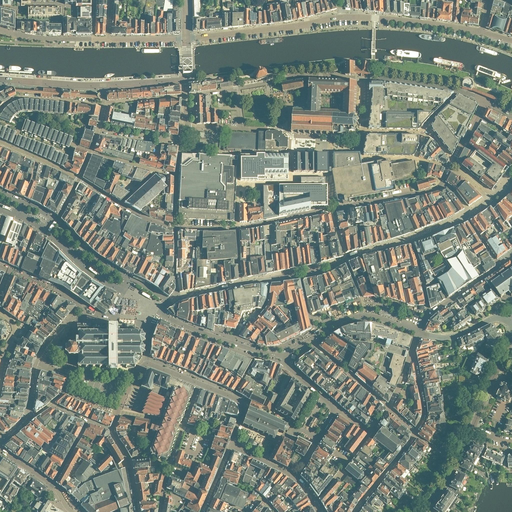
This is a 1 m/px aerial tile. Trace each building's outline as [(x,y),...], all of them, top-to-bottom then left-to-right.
[(106,13),(106,0),(96,0),(96,4),(96,10),(96,18),(101,19),(106,19),(106,17),(106,13)] [(154,24),(156,6),(156,0),(146,0),(145,6),(144,12),(147,13),(148,14),(148,17),(150,17),(150,35),(155,35),(155,24),(154,24)] [(201,19),(200,0),(192,0),(193,19),(201,19)] [(292,21),(290,10),(289,7),(289,4),(287,0),(280,0),(281,2),(281,4),(282,4),(282,5),(285,23),(292,21)] [(297,20),(295,9),(293,0),(287,0),(289,4),(289,7),(290,10),(292,21),(297,20)] [(309,17),(307,6),(307,3),(305,0),(302,0),(303,4),(301,4),(303,19),(308,18),(309,17)] [(319,4),(316,4),(316,3),(319,2),(318,0),(312,0),(312,2),(313,3),(314,3),(314,5),(316,15),(321,14),(319,4)] [(337,9),(333,0),(327,3),(331,11),(337,9)] [(345,8),(351,9),(349,0),(343,0),(343,1),(344,4),(345,8)] [(363,0),(364,6),(365,11),(372,12),(370,0),(363,0)] [(384,14),(383,0),(375,0),(376,1),(377,13),(384,14)] [(383,0),(384,14),(404,16),(403,0),(383,0)] [(454,7),(454,0),(447,0),(447,3),(445,3),(444,22),(445,22),(448,22),(451,22),(453,6),(454,7)] [(459,23),(461,8),(458,8),(459,0),(454,0),(454,7),(452,22),(459,23)] [(172,12),(172,11),(173,1),(169,1),(165,1),(164,7),(163,11),(167,11),(169,12),(172,12)] [(504,10),(505,4),(494,1),(493,6),(500,8),(502,9),(504,10)] [(315,16),(313,3),(312,2),(311,2),(311,5),(307,6),(309,17),(315,16)] [(251,26),(252,9),(251,6),(250,6),(250,3),(247,3),(247,7),(248,7),(248,10),(244,10),(244,12),(244,14),(243,27),(250,26),(251,26)] [(444,22),(445,3),(441,3),(440,11),(438,10),(437,20),(440,21),(442,21),(444,22)] [(285,23),(282,5),(282,4),(281,4),(268,6),(268,13),(273,13),(276,13),(278,23),(284,23),(285,23)] [(303,19),(301,4),(295,5),(298,20),(303,19)] [(501,12),(509,15),(511,8),(511,7),(505,4),(504,10),(502,9),(501,12)] [(243,27),(244,14),(244,12),(242,12),(241,12),(240,11),(239,10),(239,9),(238,9),(236,9),(236,8),(235,7),(234,6),(233,6),(233,8),(233,14),(233,28),(240,27),(243,27)] [(15,30),(15,12),(0,8),(0,26),(13,30),(14,30),(15,30)] [(505,25),(507,21),(507,20),(496,16),(494,23),(492,30),(503,33),(505,25)] [(71,36),(71,35),(71,33),(76,33),(76,20),(71,20),(71,19),(63,19),(63,36),(71,36)] [(508,35),(511,23),(511,20),(508,19),(507,20),(507,21),(505,25),(503,33),(508,35)] [(91,35),(91,21),(76,20),(76,33),(76,35),(76,36),(91,35)] [(222,29),(222,20),(221,20),(201,22),(200,31),(222,29)] [(126,35),(126,24),(118,23),(112,23),(111,34),(122,35),(126,35)] [(449,39),(429,35),(428,40),(448,44),(449,39)] [(475,45),(456,40),(455,45),(474,50),(475,45)] [(503,56),(479,47),(478,52),(501,60),(503,56)] [(417,52),(398,50),(395,50),(393,50),(391,51),(390,53),(391,54),(393,55),(395,56),(398,56),(417,58),(419,58),(420,57),(421,56),(421,54),(420,53),(417,52)] [(462,68),(464,67),(463,65),(461,63),(460,63),(437,58),(435,58),(434,59),(433,60),(433,61),(434,62),(435,63),(459,68),(460,68),(462,68)] [(355,76),(355,73),(355,67),(355,62),(345,62),(345,75),(355,76)] [(368,72),(369,63),(363,62),(362,68),(362,72),(361,74),(361,76),(367,77),(367,76),(371,76),(371,73),(368,72)] [(84,68),(41,65),(41,74),(84,77),(84,68)] [(504,75),(479,66),(478,65),(476,65),(475,66),(474,67),(474,69),(475,70),(476,71),(502,81),(504,81),(506,81),(507,80),(507,78),(506,76),(504,75)] [(267,74),(267,73),(267,72),(266,71),(265,70),(264,69),(263,69),(262,69),(259,70),(258,71),(257,72),(257,73),(257,75),(257,76),(257,78),(257,80),(262,79),(267,77),(268,77),(268,76),(267,75),(267,74)] [(357,81),(309,79),(309,80),(309,92),(308,101),(308,105),(315,105),(315,110),(313,110),(313,114),(355,116),(355,115),(357,81)] [(307,87),(307,85),(304,85),(303,82),(303,80),(282,83),(282,84),(283,92),(284,92),(287,91),(305,88),(304,88),(306,88),(307,87)] [(463,83),(463,84),(462,86),(463,88),(466,89),(470,90),(470,91),(472,91),(472,90),(473,89),(473,86),(473,85),(473,84),(473,83),(472,82),(471,81),(470,81),(470,80),(469,80),(468,80),(467,80),(466,80),(466,81),(465,81),(464,82),(463,83)] [(208,91),(207,86),(210,85),(209,81),(201,82),(198,83),(198,82),(192,83),(189,84),(189,94),(192,93),(198,93),(203,91),(208,91)] [(367,135),(363,155),(369,155),(413,156),(419,146),(419,145),(424,134),(436,134),(452,155),(462,137),(463,138),(467,131),(467,130),(467,131),(465,130),(478,104),(459,95),(459,94),(454,93),(449,92),(388,83),(372,83),(370,83),(370,91),(372,91),(372,94),(368,94),(368,135),(367,135)] [(15,93),(15,92),(14,91),(14,90),(13,89),(12,88),(10,87),(5,89),(4,91),(4,92),(4,93),(5,94),(5,96),(6,96),(7,97),(8,97),(10,98),(15,95),(16,95),(15,94),(15,93)] [(52,98),(52,90),(43,89),(43,90),(34,89),(34,92),(41,93),(41,94),(41,97),(52,98)] [(61,99),(61,98),(61,91),(56,90),(52,90),(52,98),(61,99)] [(150,93),(150,90),(131,91),(132,98),(138,98),(137,94),(143,94),(143,97),(154,97),(154,93),(150,93)] [(8,97),(7,97),(6,96),(5,96),(5,94),(4,93),(4,92),(4,91),(0,93),(0,97),(4,103),(10,99),(10,98),(8,97)] [(128,99),(127,95),(126,95),(126,92),(117,92),(117,96),(116,96),(115,98),(116,100),(118,99),(128,99)] [(211,105),(210,95),(195,97),(196,109),(203,109),(209,109),(209,105),(211,105)] [(180,107),(181,99),(170,100),(170,107),(180,107)] [(24,112),(22,100),(19,101),(16,102),(20,113),(24,112)] [(170,107),(170,100),(159,101),(158,115),(163,116),(163,110),(166,110),(166,107),(169,107),(170,107)] [(20,113),(16,102),(13,103),(11,104),(17,115),(20,113)] [(17,115),(11,104),(9,106),(6,108),(14,117),(17,115)] [(91,106),(84,105),(83,114),(89,115),(90,111),(91,106)] [(357,119),(355,116),(313,114),(313,110),(315,110),(315,105),(308,105),(308,106),(308,108),(308,110),(302,109),(302,108),(301,108),(301,109),(293,109),(293,112),(292,112),(292,113),(293,113),(292,123),(291,123),(291,124),(292,124),(292,126),(292,128),(292,131),(290,132),(291,133),(292,132),(298,132),(298,133),(299,133),(299,132),(303,132),(303,134),(305,134),(305,132),(309,132),(309,134),(310,134),(310,132),(315,133),(315,134),(316,134),(316,133),(321,133),(321,134),(322,134),(322,133),(327,133),(327,135),(328,135),(328,133),(330,133),(332,133),(333,135),(334,134),(333,133),(333,126),(338,127),(338,128),(339,128),(339,127),(343,127),(343,128),(344,128),(344,127),(348,127),(348,129),(349,129),(349,127),(353,127),(354,129),(355,129),(355,128),(355,127),(357,125),(359,125),(359,124),(357,123),(358,120),(359,119),(359,118),(357,119)] [(14,117),(6,108),(3,112),(2,113),(12,120),(14,117)] [(145,108),(144,108),(136,109),(135,115),(135,119),(133,128),(144,130),(145,123),(144,123),(145,108)] [(491,122),(496,113),(487,109),(482,117),(491,122)] [(12,120),(2,113),(1,114),(0,116),(0,119),(10,123),(12,120)] [(499,127),(504,117),(496,113),(491,122),(499,127)] [(111,124),(112,115),(106,114),(104,122),(111,124)] [(133,128),(135,119),(135,115),(131,115),(130,117),(113,114),(112,115),(111,124),(133,128)] [(158,132),(164,133),(167,134),(168,134),(168,129),(170,129),(178,130),(178,129),(178,124),(169,123),(169,121),(169,117),(163,117),(163,116),(158,115),(157,123),(156,131),(156,132),(158,132)] [(505,124),(508,119),(504,117),(499,127),(503,129),(505,124)] [(508,132),(511,124),(511,120),(508,119),(505,124),(503,129),(508,132)] [(26,133),(30,122),(25,120),(25,122),(23,123),(23,124),(24,125),(23,127),(22,131),(26,133)] [(31,134),(35,124),(30,122),(26,133),(31,134)] [(499,144),(503,137),(489,128),(485,126),(480,123),(476,132),(483,137),(481,141),(490,148),(511,164),(511,158),(497,147),(499,144)] [(36,136),(40,126),(35,124),(31,134),(36,136)] [(7,142),(13,128),(9,126),(9,128),(7,127),(3,137),(2,139),(7,142)] [(41,138),(44,127),(40,126),(36,136),(41,138)] [(333,126),(333,133),(338,133),(338,134),(343,135),(344,133),(349,133),(349,131),(354,131),(355,129),(354,129),(353,127),(349,127),(349,129),(348,129),(348,127),(344,127),(344,128),(343,128),(343,127),(339,127),(339,128),(338,128),(338,127),(333,126)] [(45,139),(49,129),(44,127),(41,138),(45,139)] [(12,144),(16,132),(14,132),(16,129),(13,128),(7,142),(12,144)] [(50,141),(54,131),(49,129),(45,139),(50,141)] [(94,133),(90,131),(84,130),(81,140),(91,142),(94,133)] [(55,143),(59,133),(54,131),(50,141),(55,143)] [(242,150),(243,150),(250,151),(250,150),(251,150),(250,150),(254,150),(254,151),(257,151),(259,151),(260,150),(260,133),(257,132),(257,134),(251,133),(250,133),(243,133),(236,133),(235,132),(235,133),(228,133),(228,132),(228,133),(227,133),(227,141),(224,141),(224,151),(232,151),(232,150),(242,150)] [(273,132),(271,132),(268,132),(267,133),(266,133),(266,137),(265,150),(280,151),(286,151),(287,150),(288,148),(288,146),(288,143),(288,141),(289,141),(289,140),(288,140),(288,138),(289,138),(288,138),(287,137),(287,136),(285,134),(284,133),(284,134),(284,133),(283,132),(281,132),(277,132),(273,132)] [(495,158),(481,148),(482,148),(477,144),(478,144),(479,142),(480,143),(481,141),(483,137),(476,132),(469,145),(473,147),(477,150),(479,152),(480,153),(477,158),(481,161),(484,156),(502,170),(501,171),(505,173),(509,168),(507,167),(502,164),(495,158)] [(511,135),(511,136),(507,132),(503,137),(511,143),(511,135)] [(59,145),(63,134),(59,133),(55,143),(59,145)] [(64,146),(68,136),(63,134),(59,145),(64,146)] [(18,147),(22,137),(17,136),(14,143),(15,143),(14,145),(18,147)] [(69,148),(72,141),(73,138),(68,136),(64,146),(69,148)] [(109,146),(111,138),(107,137),(100,136),(98,141),(105,144),(109,146)] [(23,149),(26,139),(22,137),(18,147),(23,149)] [(423,158),(426,153),(434,141),(428,137),(427,137),(423,145),(420,151),(418,157),(423,158)] [(511,143),(503,137),(499,144),(511,152),(511,143)] [(27,151),(31,141),(26,139),(23,149),(27,151)] [(91,142),(81,140),(78,139),(77,141),(80,142),(80,145),(79,145),(89,149),(91,142)] [(118,148),(114,147),(114,148),(112,147),(109,146),(108,148),(110,148),(110,149),(105,148),(104,148),(101,153),(122,159),(127,141),(122,140),(120,147),(121,147),(121,148),(121,151),(119,152),(118,152),(117,150),(118,148)] [(31,153),(35,142),(31,141),(27,151),(31,153)] [(104,148),(105,144),(98,141),(94,150),(95,151),(101,153),(104,148)] [(128,150),(129,149),(132,141),(127,141),(122,159),(126,160),(128,154),(127,154),(127,153),(128,150)] [(132,162),(137,143),(137,142),(132,141),(129,149),(130,149),(131,150),(130,154),(129,155),(128,154),(126,160),(132,162)] [(438,147),(434,141),(426,153),(423,158),(427,160),(432,153),(438,147)] [(511,165),(511,164),(490,148),(481,141),(480,143),(479,142),(478,144),(477,144),(482,148),(481,148),(495,158),(502,164),(507,167),(509,168),(511,165)] [(43,158),(47,146),(43,145),(42,144),(39,143),(35,142),(31,153),(43,158)] [(511,152),(499,144),(497,147),(511,158),(511,152)] [(147,166),(157,169),(165,171),(165,167),(175,169),(176,159),(177,154),(167,152),(168,145),(164,145),(163,153),(162,155),(166,156),(165,159),(163,159),(164,157),(159,157),(159,156),(150,154),(149,154),(148,159),(146,158),(145,160),(140,158),(139,164),(147,166)] [(177,151),(178,148),(178,147),(177,147),(177,146),(175,146),(173,146),(171,146),(171,145),(168,145),(167,152),(177,154),(177,152),(177,151)] [(47,159),(51,148),(47,146),(43,158),(47,159)] [(434,158),(442,151),(439,147),(438,147),(432,153),(427,160),(431,160),(433,161),(434,158)] [(462,166),(466,161),(467,161),(468,159),(469,160),(472,156),(476,152),(477,150),(473,147),(471,149),(470,151),(464,148),(463,148),(464,148),(463,150),(462,150),(463,150),(462,152),(461,153),(460,155),(460,154),(460,155),(459,157),(459,158),(458,159),(457,161),(457,162),(460,164),(462,165),(461,165),(462,165),(462,166)] [(6,165),(11,152),(3,148),(0,154),(0,161),(3,164),(6,165)] [(51,159),(55,149),(51,148),(47,159),(50,161),(51,159)] [(84,159),(87,152),(86,152),(86,153),(75,148),(75,149),(73,148),(72,149),(70,155),(73,156),(74,155),(84,159)] [(54,163),(59,151),(55,149),(51,159),(50,161),(54,163)] [(479,152),(477,150),(476,152),(472,156),(480,162),(477,165),(479,167),(480,169),(474,176),(480,181),(486,174),(497,184),(505,173),(501,171),(502,170),(484,156),(481,161),(477,158),(480,153),(479,152)] [(65,154),(62,153),(59,152),(60,151),(59,151),(54,163),(59,165),(60,165),(64,155),(65,154)] [(439,160),(446,156),(442,151),(434,158),(433,161),(438,162),(439,160)] [(138,158),(138,157),(139,156),(141,157),(142,153),(139,153),(137,152),(136,156),(135,156),(134,161),(135,161),(134,162),(137,163),(139,158),(138,158)] [(31,161),(12,153),(9,162),(16,165),(17,164),(25,166),(24,167),(29,169),(31,161)] [(64,168),(67,160),(69,156),(68,155),(65,154),(64,155),(60,165),(59,165),(64,168)] [(324,154),(317,154),(300,154),(299,154),(298,154),(298,155),(296,155),(295,155),(293,155),(293,156),(293,167),(292,167),(292,169),(301,169),(317,169),(324,169),(326,169),(326,166),(325,166),(325,164),(325,161),(324,161),(324,154)] [(345,167),(342,154),(335,154),(337,165),(338,165),(339,168),(345,167)] [(359,155),(358,154),(342,154),(345,167),(360,165),(359,155)] [(82,165),(84,159),(74,155),(73,156),(70,155),(69,156),(67,160),(70,161),(72,162),(82,165)] [(101,163),(103,158),(94,155),(93,155),(92,155),(91,158),(92,159),(101,163)] [(178,215),(179,215),(179,218),(180,218),(179,223),(179,224),(188,225),(188,224),(188,219),(224,221),(224,220),(227,220),(227,224),(234,224),(235,217),(234,217),(234,203),(235,185),(234,185),(235,176),(237,176),(237,161),(236,161),(236,158),(237,158),(238,157),(227,156),(227,157),(200,156),(200,157),(192,156),(192,155),(183,155),(183,160),(181,160),(181,165),(180,165),(180,173),(181,173),(180,183),(179,183),(179,191),(180,191),(179,200),(178,215)] [(279,181),(279,180),(288,180),(288,175),(288,172),(288,170),(288,169),(287,169),(287,162),(288,162),(288,160),(287,160),(287,159),(288,159),(288,157),(287,157),(287,156),(287,155),(279,155),(277,155),(277,156),(275,156),(273,156),(272,156),(271,156),(270,156),(268,156),(266,156),(266,155),(256,155),(256,156),(253,156),(251,156),(249,156),(249,155),(247,155),(247,156),(246,156),(246,157),(245,157),(244,157),(243,157),(243,159),(242,159),(242,160),(242,163),(242,164),(241,164),(241,165),(241,172),(241,179),(241,181),(263,180),(266,180),(270,180),(270,181),(271,181),(271,180),(272,180),(272,181),(279,181)] [(446,165),(449,159),(446,156),(439,160),(443,162),(442,163),(446,165)] [(480,162),(472,156),(469,160),(468,159),(467,161),(466,161),(462,166),(474,176),(480,169),(479,167),(477,165),(480,162)] [(112,168),(115,162),(104,158),(102,163),(101,163),(92,159),(91,158),(89,162),(91,163),(101,167),(102,164),(112,168)] [(78,174),(82,165),(72,162),(70,161),(67,160),(64,168),(77,175),(78,174)] [(394,182),(391,166),(390,166),(390,162),(389,160),(377,162),(378,162),(370,163),(369,163),(365,164),(364,164),(363,164),(361,165),(360,165),(345,167),(339,168),(338,168),(337,169),(334,169),(332,170),(331,170),(332,170),(331,170),(334,184),(335,203),(336,203),(342,202),(342,203),(342,204),(343,204),(348,203),(349,203),(349,202),(348,199),(353,198),(357,198),(357,197),(361,197),(362,197),(366,196),(370,195),(386,193),(386,190),(391,189),(390,183),(394,182)] [(31,175),(32,173),(35,163),(31,161),(29,169),(27,173),(31,175)] [(43,178),(43,176),(39,175),(41,165),(38,176),(37,175),(36,174),(32,173),(31,175),(27,173),(29,169),(24,167),(25,166),(17,164),(16,165),(9,162),(6,168),(10,169),(9,172),(14,174),(14,172),(17,174),(23,175),(20,181),(29,184),(31,181),(38,183),(36,187),(45,190),(46,188),(54,192),(55,190),(59,182),(59,181),(58,181),(59,181),(58,181),(59,179),(60,177),(56,176),(56,178),(50,175),(48,180),(43,178)] [(101,167),(91,163),(89,162),(87,166),(89,167),(99,171),(101,167)] [(122,173),(125,165),(124,165),(115,162),(112,169),(114,169),(121,172),(122,173)] [(415,174),(415,171),(414,162),(409,163),(409,162),(396,163),(395,162),(390,162),(390,166),(391,166),(394,182),(395,182),(401,181),(407,180),(407,181),(410,180),(416,179),(417,179),(416,177),(417,177),(416,174),(415,174)] [(38,176),(41,165),(35,163),(32,173),(36,174),(37,175),(38,176)] [(431,176),(432,175),(434,170),(436,165),(435,165),(431,164),(430,164),(429,164),(427,164),(426,169),(426,170),(426,171),(426,170),(426,171),(426,172),(426,174),(427,177),(431,176)] [(129,174),(132,167),(130,167),(126,166),(125,165),(122,173),(121,176),(127,178),(128,174),(129,174)] [(99,171),(89,167),(87,166),(85,171),(86,171),(88,171),(98,175),(99,171)] [(50,175),(52,169),(46,167),(43,176),(43,178),(48,180),(50,175)] [(132,180),(137,169),(132,167),(129,174),(128,174),(127,178),(132,180)] [(444,170),(445,169),(440,167),(438,172),(434,170),(432,175),(438,178),(441,179),(444,170)] [(0,187),(2,188),(9,172),(10,169),(6,168),(3,174),(0,179),(0,187)] [(74,181),(61,173),(56,171),(52,169),(50,175),(56,178),(56,176),(60,177),(59,179),(58,181),(59,181),(58,181),(59,181),(59,182),(65,184),(65,183),(66,184),(72,187),(74,182),(75,182),(74,182),(74,181)] [(116,186),(118,181),(119,178),(120,175),(121,172),(114,169),(109,182),(107,181),(106,183),(106,184),(103,191),(111,196),(114,189),(116,186)] [(140,183),(150,174),(149,172),(137,169),(132,180),(140,183)] [(98,175),(88,171),(86,171),(85,171),(84,174),(84,175),(85,175),(95,179),(96,179),(98,175)] [(8,191),(14,174),(9,172),(2,188),(8,191)] [(15,194),(20,181),(23,175),(17,174),(14,172),(14,174),(8,191),(15,194)] [(454,187),(460,177),(451,172),(450,173),(446,182),(449,184),(454,187)] [(140,212),(161,192),(166,188),(166,187),(166,176),(158,174),(156,176),(155,175),(130,199),(132,202),(129,205),(128,206),(128,207),(130,208),(131,207),(134,209),(133,209),(135,210),(136,210),(140,212)] [(497,184),(486,174),(480,181),(483,183),(482,184),(488,189),(489,188),(492,190),(497,184)] [(95,179),(85,175),(84,175),(82,178),(84,179),(92,185),(95,179)] [(173,195),(173,187),(173,177),(166,176),(166,187),(166,188),(166,190),(166,191),(161,192),(162,196),(165,196),(165,195),(173,195)] [(457,191),(467,182),(460,176),(460,177),(454,187),(457,191)] [(288,210),(293,209),(293,210),(294,209),(300,208),(301,208),(303,208),(303,207),(307,207),(309,206),(309,207),(309,206),(315,206),(315,207),(317,207),(318,207),(318,206),(324,206),(324,207),(327,207),(328,206),(328,201),(327,200),(327,195),(328,194),(328,190),(327,189),(327,185),(325,185),(325,177),(320,178),(308,178),(300,178),(300,183),(301,183),(301,186),(300,185),(293,185),(285,185),(278,185),(270,185),(262,185),(262,189),(262,190),(263,190),(263,191),(263,192),(263,193),(263,201),(263,204),(263,207),(263,216),(264,216),(268,215),(268,214),(270,214),(273,214),(273,213),(278,212),(279,212),(279,213),(279,212),(285,211),(287,211),(288,211),(288,210)] [(103,191),(106,184),(106,183),(96,179),(94,185),(103,191)] [(430,185),(428,180),(422,181),(422,182),(421,182),(424,190),(426,189),(430,187),(430,185)] [(24,198),(29,184),(20,181),(15,194),(24,198)] [(31,201),(36,187),(38,183),(31,181),(29,184),(24,198),(31,201)] [(61,193),(66,184),(65,183),(65,184),(59,182),(55,190),(61,193)] [(395,191),(395,189),(394,185),(394,182),(390,183),(391,189),(386,190),(386,193),(395,191)] [(482,198),(473,188),(467,183),(467,182),(457,191),(466,203),(469,206),(482,198)] [(68,196),(72,187),(66,184),(61,193),(68,196)] [(83,194),(86,188),(80,185),(79,185),(77,189),(78,189),(77,191),(83,194)] [(120,201),(129,193),(116,186),(114,189),(111,196),(120,201)] [(39,205),(45,190),(36,187),(31,201),(39,205)] [(49,202),(54,192),(46,188),(45,190),(39,205),(45,209),(49,202)] [(453,203),(448,195),(451,192),(447,188),(440,191),(446,201),(447,201),(455,215),(460,212),(453,203)] [(55,205),(56,203),(61,193),(55,190),(54,192),(49,202),(55,205)] [(84,207),(87,202),(91,197),(93,193),(89,190),(87,194),(85,196),(84,198),(82,197),(78,203),(75,209),(72,213),(66,223),(70,228),(84,207)] [(446,201),(440,191),(432,193),(436,202),(437,202),(438,204),(438,205),(446,201)] [(458,200),(454,195),(451,192),(448,195),(453,203),(458,200)] [(68,196),(61,193),(56,203),(62,206),(68,196)] [(86,217),(91,207),(88,205),(89,203),(88,203),(94,193),(93,193),(91,197),(87,202),(84,207),(70,228),(70,229),(75,234),(81,225),(85,219),(86,217)] [(78,203),(82,197),(75,193),(72,199),(78,203)] [(91,207),(98,196),(94,193),(88,203),(89,203),(88,205),(91,207)] [(436,202),(432,193),(428,195),(434,206),(435,205),(435,206),(438,204),(437,202),(436,202)] [(434,206),(428,195),(424,196),(423,196),(426,202),(428,206),(429,208),(429,209),(434,207),(434,206)] [(94,217),(104,200),(98,196),(91,207),(86,217),(92,220),(94,217)] [(422,212),(420,206),(416,198),(409,200),(415,215),(422,212)] [(511,203),(506,198),(506,199),(501,203),(511,213),(511,203)] [(75,209),(78,203),(72,199),(68,205),(69,205),(69,206),(75,209)] [(98,219),(99,220),(101,217),(102,216),(108,203),(104,200),(94,217),(98,219)] [(415,215),(409,200),(403,201),(406,212),(408,215),(409,218),(415,215)] [(465,209),(460,202),(458,200),(453,203),(460,212),(465,209)] [(415,232),(409,218),(408,215),(406,212),(403,201),(398,202),(409,234),(412,233),(415,232)] [(447,201),(446,201),(438,205),(438,206),(446,219),(449,218),(453,216),(455,215),(447,201)] [(51,212),(55,205),(49,202),(45,209),(51,212)] [(409,234),(398,202),(395,202),(385,204),(383,204),(387,222),(388,226),(392,239),(404,236),(409,234)] [(436,223),(429,209),(429,208),(427,209),(426,207),(428,206),(426,202),(422,204),(423,205),(433,225),(436,223)] [(57,215),(62,206),(56,203),(55,205),(51,212),(57,215)] [(121,210),(114,206),(108,203),(102,216),(108,219),(111,214),(113,215),(112,217),(120,220),(122,211),(121,210)] [(511,213),(501,203),(500,203),(501,204),(500,204),(499,204),(499,205),(498,206),(497,206),(496,207),(502,217),(505,222),(506,221),(508,224),(510,223),(511,221),(511,213)] [(392,239),(388,226),(385,227),(384,223),(387,222),(383,204),(377,206),(381,223),(382,225),(384,233),(386,241),(392,239)] [(248,214),(247,207),(247,205),(239,205),(239,207),(239,212),(239,215),(240,215),(248,214)] [(263,214),(263,207),(260,208),(260,205),(248,207),(247,207),(248,214),(248,222),(252,222),(262,220),(262,215),(263,214)] [(433,225),(423,205),(420,206),(422,212),(429,226),(433,225)] [(446,219),(438,206),(435,207),(435,206),(435,205),(434,206),(434,207),(437,213),(441,221),(446,219)] [(381,223),(377,206),(373,206),(374,212),(375,221),(375,224),(379,223),(381,223)] [(149,217),(149,210),(148,209),(146,207),(140,213),(149,217)] [(371,224),(368,207),(362,208),(364,223),(363,223),(364,225),(371,224)] [(437,213),(434,207),(429,209),(436,223),(437,223),(438,222),(441,221),(441,222),(441,221),(437,213)] [(491,207),(487,210),(496,223),(501,231),(503,233),(504,232),(507,230),(507,229),(505,226),(504,226),(503,224),(501,222),(493,210),(493,209),(491,207)] [(493,210),(501,222),(503,224),(504,226),(505,226),(508,224),(506,221),(505,222),(502,217),(496,207),(494,209),(493,210)] [(364,223),(362,208),(354,210),(356,224),(363,223),(364,223)] [(157,219),(157,209),(149,210),(149,217),(150,217),(155,219),(157,219)] [(66,223),(72,213),(66,210),(65,212),(65,213),(63,216),(62,217),(61,219),(61,220),(62,219),(65,223),(66,224),(66,223)] [(353,226),(356,224),(354,210),(347,211),(348,219),(348,221),(352,220),(353,226)] [(496,223),(487,210),(486,211),(482,214),(491,228),(492,227),(492,226),(496,223)] [(165,236),(164,228),(157,226),(150,224),(142,221),(123,211),(121,222),(121,231),(122,232),(106,261),(113,264),(120,251),(124,253),(125,251),(125,252),(126,250),(128,246),(132,248),(134,248),(133,250),(135,251),(136,248),(140,250),(140,249),(145,252),(146,251),(151,252),(155,253),(157,253),(157,248),(165,248),(165,246),(164,242),(162,242),(161,242),(161,236),(162,236),(165,236)] [(338,221),(348,219),(347,211),(339,212),(336,213),(338,220),(338,221)] [(429,226),(422,212),(415,215),(422,229),(429,226)] [(240,222),(245,222),(248,222),(248,214),(240,215),(240,219),(239,219),(239,222),(240,222)] [(491,228),(482,214),(481,214),(476,218),(485,232),(487,231),(491,228)] [(422,229),(415,215),(409,218),(415,232),(422,229)] [(106,222),(107,221),(108,219),(102,216),(101,217),(99,220),(97,225),(101,227),(100,227),(102,228),(106,222)] [(80,239),(92,220),(86,217),(85,219),(81,225),(75,234),(80,239)] [(85,243),(94,229),(95,227),(96,225),(95,225),(97,223),(96,222),(98,219),(94,217),(92,220),(80,239),(84,242),(84,243),(84,242),(85,243)] [(12,221),(12,220),(6,218),(5,223),(5,222),(3,227),(0,235),(4,237),(0,242),(0,254),(3,245),(11,248),(12,244),(15,245),(17,240),(16,240),(22,224),(14,221),(13,223),(12,222),(12,221)] [(485,232),(476,218),(471,221),(480,235),(485,232)] [(300,257),(298,248),(298,235),(303,235),(303,233),(302,219),(297,220),(298,235),(297,235),(297,232),(296,232),(291,233),(292,243),(292,244),(294,268),(300,267),(301,267),(301,264),(300,257)] [(120,235),(120,222),(113,220),(112,223),(102,238),(109,242),(113,245),(120,235)] [(348,221),(349,223),(339,225),(340,229),(353,227),(353,226),(352,220),(348,221)] [(102,238),(112,223),(107,221),(106,222),(102,228),(89,247),(93,251),(102,238)] [(292,243),(291,233),(291,230),(290,222),(280,223),(279,224),(280,245),(282,245),(287,244),(292,244),(292,243)] [(476,234),(469,223),(468,222),(467,222),(464,224),(470,235),(472,237),(476,234)] [(386,241),(384,233),(382,225),(379,225),(379,223),(375,224),(380,243),(386,241)] [(497,234),(501,231),(496,223),(492,226),(492,227),(493,227),(497,234)] [(21,242),(27,227),(23,224),(17,240),(21,242)] [(280,245),(279,224),(270,226),(270,236),(270,238),(271,244),(271,246),(277,245),(280,245)] [(380,243),(375,224),(371,224),(364,225),(363,225),(365,233),(367,247),(380,243)] [(470,235),(464,224),(460,226),(467,238),(470,235)] [(459,226),(453,229),(454,229),(456,235),(460,246),(463,251),(464,254),(474,269),(481,264),(480,263),(480,262),(479,261),(478,259),(476,255),(473,250),(471,248),(470,245),(469,244),(469,242),(468,240),(467,238),(460,226),(459,226)] [(30,238),(31,232),(32,232),(32,230),(33,230),(32,230),(29,228),(27,227),(22,244),(27,246),(30,238)] [(89,247),(102,228),(100,227),(100,229),(98,228),(98,229),(95,227),(94,229),(85,243),(88,247),(89,247)] [(498,236),(497,234),(493,227),(492,227),(491,228),(487,231),(485,232),(480,235),(486,242),(489,240),(490,241),(491,240),(492,241),(493,241),(497,237),(498,236)] [(173,237),(172,230),(170,229),(164,228),(165,236),(165,237),(173,237)] [(359,250),(358,240),(357,228),(350,229),(350,233),(351,237),(353,252),(355,251),(359,250)] [(265,264),(264,257),(264,246),(256,247),(256,242),(254,242),(253,229),(249,230),(250,245),(250,248),(255,248),(255,258),(256,264),(258,276),(266,274),(265,264)] [(351,237),(350,233),(350,229),(349,229),(349,230),(340,231),(341,235),(342,239),(351,237)] [(438,236),(433,238),(436,244),(439,251),(441,254),(452,248),(449,242),(450,242),(453,240),(452,237),(455,236),(456,235),(454,229),(449,231),(438,236)] [(503,233),(501,231),(497,234),(498,236),(503,242),(507,239),(503,233)] [(33,252),(38,254),(39,251),(45,239),(36,232),(30,245),(35,248),(33,252)] [(195,241),(195,232),(185,232),(185,241),(185,242),(194,242),(195,241)] [(235,232),(231,232),(229,232),(211,234),(208,234),(206,249),(207,259),(207,261),(210,261),(210,264),(210,287),(218,285),(217,264),(217,263),(223,263),(229,263),(229,264),(231,282),(238,280),(237,265),(236,265),(236,266),(234,266),(234,264),(233,259),(237,259),(235,232)] [(338,241),(335,233),(327,236),(328,243),(334,242),(338,241)] [(482,244),(476,234),(472,237),(468,240),(469,242),(473,240),(475,242),(473,243),(470,245),(471,248),(473,250),(482,244)] [(306,264),(303,243),(303,235),(298,235),(298,248),(300,257),(301,264),(301,267),(306,266),(306,264)] [(479,277),(474,269),(464,254),(463,251),(460,246),(456,235),(455,236),(456,239),(453,240),(450,242),(453,248),(452,248),(441,254),(446,262),(445,262),(451,270),(437,279),(449,297),(479,277)] [(330,260),(328,243),(327,236),(323,237),(322,237),(323,247),(325,262),(330,260)] [(353,252),(351,237),(342,239),(346,254),(346,253),(352,252),(353,252)] [(502,245),(501,244),(502,243),(497,237),(493,241),(492,241),(491,240),(490,241),(489,240),(486,242),(490,249),(496,259),(497,259),(502,255),(503,255),(508,251),(504,244),(502,245)] [(99,256),(109,242),(102,238),(93,251),(99,256)] [(271,255),(271,246),(271,244),(270,238),(264,238),(264,240),(264,244),(264,246),(264,257),(265,264),(266,274),(273,273),(272,264),(271,255)] [(426,285),(426,286),(431,284),(430,282),(435,280),(436,279),(435,277),(449,270),(448,269),(443,261),(440,262),(441,264),(431,269),(429,264),(427,261),(426,262),(424,257),(439,251),(436,244),(433,238),(414,245),(422,263),(421,264),(420,264),(424,274),(425,280),(426,284),(426,285)] [(39,251),(43,254),(49,242),(45,239),(39,251)] [(511,247),(511,245),(508,240),(507,239),(503,242),(509,250),(511,247)] [(89,306),(90,306),(91,305),(96,297),(97,296),(104,287),(90,280),(83,274),(82,273),(79,270),(78,269),(68,260),(59,251),(51,244),(49,242),(43,254),(41,259),(41,260),(52,264),(54,265),(53,269),(48,281),(48,282),(49,282),(53,283),(53,284),(57,285),(58,285),(62,287),(63,287),(66,290),(67,290),(70,292),(78,298),(81,300),(85,303),(86,303),(89,306)] [(105,259),(113,245),(109,242),(99,256),(105,259)] [(186,248),(185,242),(177,242),(177,243),(178,250),(178,251),(185,250),(187,250),(186,248)] [(337,259),(334,243),(334,242),(328,243),(330,260),(331,260),(336,258),(336,259),(337,259)] [(343,257),(339,242),(334,243),(337,259),(343,257)] [(476,255),(485,249),(482,244),(473,250),(476,255)] [(14,249),(11,248),(3,245),(0,254),(0,260),(9,264),(14,267),(14,264),(19,252),(14,250),(14,249)] [(279,264),(277,245),(271,246),(271,255),(272,264),(273,273),(274,272),(279,271),(279,272),(280,272),(279,264)] [(411,245),(406,246),(409,259),(410,261),(416,260),(411,246),(411,245)] [(406,246),(401,247),(403,261),(409,259),(406,246)] [(190,274),(192,249),(190,249),(190,247),(186,248),(187,250),(185,250),(186,260),(183,260),(183,264),(183,269),(181,269),(182,274),(183,274),(183,275),(190,274)] [(400,265),(404,264),(403,261),(401,247),(400,247),(400,248),(394,249),(393,249),(393,250),(397,264),(397,266),(400,265)] [(126,264),(133,250),(134,248),(132,248),(130,251),(126,250),(125,252),(125,251),(124,253),(120,251),(113,264),(123,270),(126,264)] [(133,275),(144,254),(145,252),(140,249),(140,250),(136,248),(135,251),(133,250),(126,264),(123,270),(129,273),(133,275)] [(165,257),(165,251),(165,248),(157,248),(157,253),(155,253),(154,256),(157,257),(157,261),(157,263),(160,264),(162,265),(161,267),(166,270),(166,267),(165,267),(165,265),(161,265),(161,264),(165,257)] [(256,264),(255,258),(255,248),(250,248),(250,256),(250,258),(251,264),(252,277),(258,276),(256,264)] [(481,258),(488,253),(485,249),(476,255),(478,259),(481,258)] [(186,260),(185,250),(178,251),(177,260),(183,260),(186,260)] [(397,264),(393,250),(386,252),(388,258),(389,264),(390,264),(391,269),(394,285),(401,283),(400,277),(398,269),(397,267),(397,266),(397,264)] [(210,287),(210,264),(210,261),(207,261),(207,259),(205,259),(206,252),(200,251),(196,251),(196,264),(195,273),(194,290),(210,287)] [(389,264),(388,258),(386,252),(386,251),(376,254),(379,270),(384,290),(389,289),(388,286),(389,286),(394,285),(391,269),(390,264),(389,264)] [(146,281),(155,264),(156,262),(157,263),(157,261),(157,257),(154,256),(155,253),(151,252),(150,257),(144,254),(133,275),(133,277),(145,283),(146,281)] [(480,263),(490,256),(488,253),(481,258),(482,259),(479,261),(480,262),(480,263)] [(42,279),(48,281),(53,269),(54,265),(52,264),(41,260),(27,254),(23,264),(21,270),(42,279)] [(384,290),(379,270),(376,254),(363,257),(365,264),(368,272),(369,278),(371,282),(371,284),(375,296),(380,297),(381,298),(381,297),(383,297),(386,298),(384,290)] [(20,263),(22,259),(23,258),(18,256),(14,267),(16,268),(17,262),(20,263)] [(493,261),(490,256),(480,263),(481,264),(481,265),(484,263),(486,266),(493,261)] [(365,264),(363,257),(358,259),(361,269),(362,269),(364,274),(368,272),(365,264)] [(350,264),(353,272),(361,269),(358,259),(349,262),(350,264)] [(491,269),(495,267),(495,265),(495,264),(494,262),(493,261),(486,266),(484,263),(481,265),(483,268),(486,272),(486,273),(491,269)] [(504,270),(511,265),(511,264),(510,261),(502,267),(504,270)] [(151,284),(161,267),(162,265),(160,264),(157,263),(156,262),(155,264),(146,281),(147,282),(151,284)] [(225,283),(223,264),(223,263),(217,263),(217,264),(218,285),(225,283)] [(347,267),(346,264),(345,265),(345,264),(345,265),(342,267),(342,266),(339,268),(336,270),(342,278),(344,281),(351,277),(347,267)] [(158,289),(167,275),(168,276),(170,273),(166,270),(161,267),(151,284),(152,285),(158,289)] [(414,279),(413,272),(406,274),(405,268),(401,269),(398,269),(400,277),(401,277),(404,289),(410,288),(410,286),(408,279),(412,279),(412,280),(414,279)] [(511,268),(506,273),(505,272),(505,273),(492,283),(491,282),(496,278),(493,274),(487,278),(490,283),(491,284),(497,291),(501,297),(500,297),(501,298),(502,297),(504,295),(505,295),(506,295),(505,294),(508,292),(509,292),(511,295),(511,297),(511,296),(511,268)] [(356,280),(357,282),(359,286),(359,287),(367,283),(371,282),(369,278),(365,279),(364,279),(363,277),(364,276),(364,274),(362,269),(361,269),(353,272),(356,280)] [(342,278),(336,270),(335,270),(331,273),(331,272),(331,273),(336,282),(338,285),(339,286),(341,285),(339,280),(342,278)] [(167,288),(172,281),(174,281),(173,275),(173,274),(170,272),(170,273),(168,276),(167,275),(158,289),(159,289),(163,293),(163,294),(167,288)] [(336,282),(331,273),(327,274),(330,284),(332,284),(336,282)] [(124,282),(125,283),(127,279),(118,274),(116,277),(122,280),(121,283),(123,284),(124,282)] [(338,304),(331,288),(330,284),(327,274),(317,277),(319,284),(320,286),(322,294),(322,295),(322,294),(325,293),(325,294),(326,293),(326,296),(328,296),(328,297),(329,297),(330,303),(330,306),(331,305),(331,306),(338,304)] [(14,285),(17,279),(11,276),(7,286),(13,289),(14,285)] [(322,294),(320,286),(317,286),(317,284),(319,284),(317,277),(313,278),(316,291),(318,290),(319,294),(322,294)] [(316,291),(313,278),(303,280),(304,281),(305,287),(307,298),(308,299),(312,298),(313,298),(312,294),(316,293),(316,291)] [(497,291),(491,284),(490,283),(487,278),(484,280),(487,285),(488,284),(492,289),(495,293),(497,291)] [(21,296),(27,283),(17,279),(14,285),(13,289),(12,291),(19,295),(21,296)] [(426,288),(429,301),(436,299),(434,294),(437,292),(438,292),(438,291),(438,290),(441,289),(439,284),(436,280),(436,279),(435,280),(437,285),(426,288)] [(294,304),(291,291),(300,290),(300,291),(302,291),(300,280),(284,282),(285,297),(286,302),(285,302),(285,304),(287,304),(287,305),(294,304)] [(24,301),(32,285),(27,283),(21,296),(20,298),(24,301)] [(279,306),(278,283),(272,284),(272,285),(269,297),(268,306),(274,311),(275,307),(279,306)] [(375,296),(371,284),(368,285),(367,283),(359,287),(363,297),(365,297),(374,296),(375,296)] [(401,283),(394,285),(398,301),(405,303),(404,298),(402,288),(401,283)] [(485,291),(482,288),(479,283),(474,287),(477,291),(476,292),(478,294),(479,296),(483,293),(485,291)] [(266,298),(269,284),(261,285),(261,289),(261,297),(257,298),(255,308),(261,309),(266,298)] [(28,303),(37,287),(32,285),(24,301),(20,298),(18,301),(22,304),(19,310),(23,312),(24,313),(29,304),(28,303)] [(244,287),(244,288),(244,299),(252,298),(253,298),(253,290),(253,285),(244,287)] [(345,302),(342,293),(340,287),(339,286),(338,285),(331,288),(338,304),(345,302)] [(398,301),(394,285),(389,286),(388,286),(389,289),(391,299),(392,299),(398,301)] [(499,299),(494,293),(495,293),(492,289),(489,291),(485,286),(482,288),(485,291),(494,303),(499,299)] [(34,306),(38,300),(43,290),(41,289),(39,288),(37,288),(37,287),(28,303),(29,304),(34,306)] [(111,307),(118,294),(108,290),(104,287),(97,296),(96,297),(91,305),(90,306),(93,308),(94,308),(95,308),(96,308),(101,300),(104,302),(111,307)] [(168,297),(172,293),(167,288),(163,294),(168,297)] [(252,309),(252,298),(244,299),(244,288),(238,289),(233,290),(235,303),(236,307),(235,307),(234,310),(236,310),(234,317),(241,318),(241,317),(242,316),(243,312),(248,312),(250,311),(251,311),(252,310),(252,309)] [(411,291),(410,288),(404,289),(404,291),(407,305),(415,306),(413,296),(411,291)] [(359,295),(358,292),(357,291),(356,289),(350,291),(353,299),(358,297),(357,297),(359,297),(360,297),(359,296),(358,295),(359,295)] [(39,305),(47,292),(43,290),(38,300),(39,300),(37,304),(39,305)] [(304,298),(304,296),(302,291),(300,291),(300,290),(291,291),(294,304),(305,302),(304,299),(304,298)] [(329,307),(327,299),(322,300),(322,299),(323,299),(322,295),(322,294),(319,294),(318,290),(316,291),(316,293),(317,297),(319,301),(322,310),(322,311),(324,310),(329,308),(330,308),(329,308),(329,307)] [(353,299),(350,291),(350,290),(342,293),(345,302),(348,301),(350,300),(351,300),(353,299)] [(19,310),(22,304),(18,301),(20,298),(21,296),(19,295),(12,291),(11,292),(9,296),(8,300),(6,304),(3,310),(15,318),(19,310)] [(474,298),(472,295),(469,291),(465,293),(462,296),(466,303),(473,298),(474,298)] [(485,291),(483,293),(484,295),(480,298),(481,299),(488,308),(494,303),(485,291)] [(42,307),(43,306),(51,294),(47,292),(39,305),(39,306),(42,307)] [(445,299),(442,292),(440,292),(438,294),(437,292),(434,294),(436,299),(438,304),(445,299)] [(322,310),(319,301),(317,297),(316,293),(312,294),(313,298),(312,298),(317,312),(322,310)] [(48,307),(55,296),(51,294),(43,306),(42,308),(41,309),(45,311),(48,307)] [(215,310),(213,295),(212,295),(206,296),(207,311),(215,310)] [(425,305),(424,300),(418,300),(416,295),(413,296),(415,306),(425,305)] [(52,309),(60,298),(56,296),(55,296),(48,307),(52,309)] [(468,305),(466,303),(462,296),(457,299),(458,301),(464,310),(466,309),(465,307),(467,306),(468,307),(469,307),(468,305)] [(61,307),(66,302),(62,300),(60,298),(52,309),(57,313),(60,308),(61,307)] [(317,312),(312,298),(308,299),(308,301),(311,312),(311,313),(312,313),(313,313),(313,314),(313,313),(316,312),(316,313),(317,312)] [(438,304),(436,299),(429,301),(429,303),(429,304),(430,304),(430,305),(431,308),(430,308),(431,308),(431,309),(431,308),(438,304)] [(488,308),(481,299),(476,303),(482,311),(488,308)] [(108,310),(102,306),(104,302),(101,300),(96,308),(102,312),(105,314),(108,310)] [(190,312),(190,300),(180,303),(178,318),(188,321),(190,312)] [(66,301),(66,302),(61,307),(69,313),(70,312),(74,307),(75,306),(74,306),(75,306),(74,306),(67,302),(66,301)] [(111,307),(104,302),(102,306),(108,310),(111,308),(111,307)] [(307,314),(307,311),(305,303),(305,302),(294,304),(298,323),(300,334),(311,329),(311,328),(309,320),(307,314)] [(470,307),(476,316),(482,311),(476,303),(475,304),(474,302),(471,304),(472,305),(470,307)] [(268,306),(264,310),(271,315),(274,311),(268,306)] [(453,314),(448,308),(447,306),(443,309),(446,313),(441,316),(443,318),(443,322),(450,317),(453,314)] [(61,307),(60,308),(57,313),(55,315),(62,321),(63,321),(62,321),(66,317),(66,316),(69,313),(61,307)] [(278,309),(274,312),(284,324),(288,321),(278,309)] [(22,315),(23,312),(19,310),(15,318),(19,321),(21,316),(22,315)] [(471,319),(464,310),(462,311),(459,313),(466,323),(468,321),(470,322),(470,321),(471,320),(470,320),(471,319)] [(207,311),(201,312),(200,317),(199,326),(207,329),(208,317),(207,311)] [(276,321),(264,311),(260,315),(272,325),(276,321)] [(62,321),(55,315),(54,314),(51,312),(48,316),(51,318),(59,325),(62,321)] [(441,316),(438,313),(434,317),(441,322),(443,318),(441,316)] [(459,313),(457,315),(455,317),(461,326),(462,326),(463,326),(465,325),(464,324),(465,324),(466,323),(459,313)] [(51,318),(48,316),(48,315),(44,321),(43,320),(40,324),(51,333),(54,330),(55,329),(56,329),(56,328),(59,325),(51,318)] [(275,328),(272,325),(260,315),(258,318),(256,320),(267,330),(268,329),(271,332),(275,328)] [(23,323),(28,325),(32,318),(27,316),(23,323)] [(214,325),(215,316),(208,316),(208,317),(207,329),(214,332),(214,325)] [(235,329),(241,318),(234,317),(229,316),(227,327),(235,329)] [(440,326),(441,322),(434,317),(429,321),(429,322),(434,324),(440,326)] [(461,326),(455,317),(452,319),(451,320),(454,323),(452,324),(453,324),(449,326),(450,328),(452,327),(454,330),(455,331),(457,329),(458,328),(459,329),(461,328),(461,327),(461,326)] [(168,329),(170,325),(160,320),(157,326),(167,330),(168,329)] [(263,334),(267,330),(256,320),(252,325),(255,327),(261,332),(263,334)] [(281,331),(291,326),(289,321),(283,327),(282,325),(279,328),(281,331)] [(40,324),(37,322),(34,328),(47,337),(51,333),(40,324)] [(251,332),(255,327),(252,325),(249,322),(245,328),(248,330),(251,332)] [(438,331),(440,326),(434,324),(429,322),(425,328),(426,331),(434,332),(435,330),(438,331)] [(300,334),(298,323),(292,326),(295,337),(297,336),(300,334)] [(144,351),(144,348),(144,346),(143,347),(141,344),(144,341),(145,342),(145,340),(144,340),(144,337),(145,336),(145,335),(143,335),(141,332),(142,331),(141,331),(140,332),(135,332),(135,331),(134,331),(133,331),(133,332),(127,332),(127,330),(125,330),(125,332),(118,332),(118,331),(119,331),(119,327),(118,327),(118,325),(117,325),(117,324),(116,324),(116,325),(108,325),(108,324),(106,324),(106,325),(106,332),(100,332),(100,330),(99,330),(99,332),(93,332),(93,330),(92,330),(92,332),(90,332),(86,332),(86,330),(85,330),(85,332),(84,332),(79,332),(79,331),(78,331),(78,332),(78,333),(78,343),(74,343),(74,342),(73,342),(73,343),(70,343),(69,342),(68,343),(66,346),(65,346),(65,347),(65,351),(65,352),(66,352),(68,355),(69,356),(69,355),(73,355),(73,356),(74,356),(74,355),(78,355),(78,359),(78,365),(77,365),(77,367),(78,366),(78,367),(79,367),(85,367),(85,368),(86,368),(86,367),(92,367),(92,368),(93,368),(93,367),(99,367),(99,368),(100,368),(100,367),(106,367),(106,368),(107,368),(107,367),(108,367),(108,368),(110,369),(113,369),(114,368),(114,367),(115,367),(115,368),(117,368),(117,366),(125,366),(125,368),(126,368),(134,368),(134,367),(135,367),(135,365),(136,363),(138,363),(140,359),(142,356),(141,355),(143,352),(144,351)] [(370,342),(371,324),(364,324),(356,324),(349,326),(340,329),(332,334),(348,345),(344,349),(347,351),(351,346),(355,349),(353,355),(351,356),(352,356),(347,368),(354,371),(365,357),(365,352),(368,352),(369,345),(370,342)] [(375,342),(378,326),(371,324),(370,342),(375,342)] [(496,330),(491,324),(481,329),(485,336),(487,338),(496,330)] [(47,337),(34,328),(33,328),(30,326),(29,328),(27,331),(43,342),(47,337)] [(165,335),(167,330),(157,326),(155,331),(165,335)] [(292,326),(291,326),(281,331),(275,334),(274,335),(281,344),(282,343),(285,342),(288,341),(288,340),(291,339),(295,337),(292,326)] [(385,349),(392,330),(385,327),(378,326),(375,342),(383,345),(383,346),(383,347),(383,348),(384,349),(385,349)] [(258,337),(259,334),(261,332),(255,327),(251,332),(248,330),(245,328),(240,337),(246,339),(255,343),(256,341),(258,337)] [(168,340),(170,337),(172,338),(174,333),(168,329),(167,330),(165,335),(166,335),(164,339),(161,344),(161,346),(165,348),(167,344),(169,345),(171,341),(168,340)] [(267,346),(274,346),(277,346),(281,344),(274,335),(271,332),(268,329),(267,330),(263,334),(266,338),(267,346)] [(483,335),(484,335),(485,336),(481,329),(479,330),(475,332),(479,340),(484,338),(484,337),(483,335)] [(408,350),(412,338),(395,331),(392,330),(385,349),(384,352),(381,362),(379,370),(385,374),(392,352),(405,358),(408,350)] [(495,347),(501,336),(496,330),(487,338),(488,339),(486,341),(493,348),(495,347)] [(23,338),(40,347),(42,344),(43,342),(27,331),(23,338)] [(164,339),(166,335),(165,335),(155,331),(153,336),(164,339)] [(475,344),(475,343),(479,340),(475,332),(469,335),(474,345),(475,344)] [(186,350),(192,337),(186,334),(180,347),(186,350)] [(267,346),(266,338),(263,334),(258,342),(257,345),(258,345),(266,346),(267,346)] [(348,345),(332,334),(327,338),(344,349),(348,345)] [(474,345),(469,335),(465,337),(463,338),(466,346),(467,346),(468,346),(469,348),(474,346),(474,345)] [(161,344),(164,339),(153,336),(152,341),(161,344)] [(39,348),(22,338),(22,339),(17,347),(36,355),(36,354),(39,348)] [(195,352),(200,341),(193,338),(188,351),(194,354),(195,352)] [(344,349),(327,338),(326,339),(325,339),(324,340),(323,342),(335,350),(340,354),(344,349)] [(466,346),(463,338),(457,340),(460,348),(466,346)] [(175,348),(178,342),(177,341),(173,340),(170,346),(172,347),(170,350),(171,351),(173,352),(175,348)] [(432,344),(431,345),(430,342),(430,341),(429,341),(428,341),(427,341),(426,341),(425,340),(424,340),(423,340),(422,340),(421,340),(420,341),(419,341),(419,342),(419,344),(418,344),(418,345),(418,346),(417,347),(417,348),(417,349),(416,350),(416,351),(436,347),(436,346),(435,344),(433,345),(432,344)] [(200,355),(205,343),(200,341),(195,352),(199,354),(200,355)] [(335,350),(323,342),(319,346),(331,355),(333,353),(335,350)] [(204,357),(209,345),(205,343),(200,355),(204,357)] [(212,354),(216,347),(209,344),(209,345),(204,357),(203,358),(208,361),(212,354)] [(160,361),(166,348),(165,348),(161,346),(160,349),(157,355),(155,359),(156,360),(156,359),(159,360),(159,361),(160,361)] [(350,358),(351,356),(353,355),(355,349),(351,346),(347,351),(344,349),(340,354),(335,359),(344,366),(347,361),(348,361),(347,361),(350,358)] [(36,355),(17,347),(14,352),(26,355),(34,359),(36,355)] [(157,355),(160,349),(151,347),(151,352),(150,352),(157,355)] [(211,359),(209,362),(214,365),(214,364),(215,362),(216,360),(222,349),(217,347),(211,359)] [(438,353),(437,350),(436,347),(416,351),(417,359),(423,358),(435,354),(438,353)] [(171,351),(170,350),(166,348),(160,361),(161,361),(162,362),(163,360),(164,361),(164,362),(166,363),(165,363),(166,363),(171,351)] [(332,364),(325,358),(314,348),(303,356),(311,361),(313,363),(317,359),(319,361),(316,365),(318,367),(325,372),(332,364)] [(222,349),(216,360),(222,363),(228,352),(228,351),(228,352),(223,349),(222,349)] [(191,362),(194,356),(194,354),(188,351),(186,350),(184,355),(184,356),(179,367),(179,368),(181,368),(183,368),(183,369),(187,370),(187,371),(187,370),(190,364),(191,362)] [(335,359),(340,354),(335,350),(333,353),(331,355),(335,359)] [(177,353),(173,352),(171,351),(166,363),(167,363),(168,364),(172,365),(177,353)] [(34,359),(26,355),(14,352),(11,359),(17,361),(23,362),(32,366),(34,359)] [(215,362),(214,364),(219,367),(220,366),(222,368),(225,369),(226,369),(237,374),(236,375),(241,379),(251,361),(251,360),(246,359),(246,358),(228,352),(222,363),(216,360),(215,362)] [(401,373),(403,366),(404,363),(406,359),(405,358),(392,352),(385,374),(389,376),(386,383),(386,384),(395,388),(401,373)] [(179,367),(184,356),(177,353),(172,365),(173,365),(175,366),(176,366),(176,367),(177,367),(178,367),(179,367)] [(436,359),(435,354),(423,358),(417,359),(418,363),(436,359)] [(478,354),(474,362),(476,363),(485,368),(485,367),(488,362),(488,361),(489,360),(484,358),(484,357),(478,354)] [(311,361),(303,356),(298,360),(306,366),(312,370),(316,365),(313,363),(311,361)] [(196,374),(201,363),(202,360),(199,358),(196,364),(195,366),(194,366),(192,372),(191,372),(192,373),(195,374),(196,374)] [(437,363),(436,359),(418,363),(419,368),(435,364),(437,363)] [(306,366),(298,360),(294,363),(294,366),(299,370),(301,372),(306,366)] [(32,366),(23,362),(17,361),(15,366),(20,367),(30,369),(31,369),(32,366)] [(256,373),(258,374),(263,376),(263,374),(262,374),(265,367),(262,366),(264,362),(263,362),(261,361),(257,361),(255,361),(254,361),(255,361),(253,363),(253,364),(252,366),(250,368),(250,369),(249,371),(247,373),(252,376),(254,377),(256,373)] [(205,378),(205,379),(206,379),(213,366),(214,365),(209,362),(202,377),(204,378),(205,378)] [(272,380),(275,370),(277,365),(274,363),(272,363),(272,362),(268,376),(263,374),(263,376),(261,379),(260,382),(265,385),(265,386),(266,386),(269,387),(272,380)] [(272,362),(264,362),(262,366),(265,367),(262,374),(263,374),(268,376),(272,362)] [(378,376),(374,373),(376,370),(364,362),(356,372),(357,372),(354,375),(358,377),(357,378),(367,386),(371,389),(378,377),(378,376)] [(201,377),(206,366),(206,365),(201,363),(196,374),(200,377),(200,376),(201,377)] [(485,368),(476,363),(470,373),(476,376),(476,375),(477,375),(480,374),(480,373),(482,374),(482,373),(485,368)] [(206,379),(207,380),(209,381),(210,381),(211,382),(211,381),(218,369),(219,367),(214,364),(214,365),(213,366),(206,379)] [(332,374),(337,368),(333,364),(332,364),(325,372),(325,373),(328,375),(330,378),(331,377),(333,374),(332,374)] [(436,370),(435,364),(419,368),(421,373),(426,372),(435,370),(436,370)] [(282,367),(277,365),(275,370),(272,380),(269,387),(274,390),(274,392),(276,393),(280,380),(281,376),(283,370),(281,369),(282,367)] [(325,372),(318,367),(316,365),(312,370),(317,374),(321,377),(325,373),(325,372)] [(218,369),(211,381),(211,382),(213,382),(214,383),(217,384),(224,372),(225,369),(222,368),(220,366),(219,367),(218,369)] [(306,376),(312,370),(306,366),(301,372),(306,376)] [(337,380),(343,373),(339,369),(337,368),(332,374),(333,374),(331,377),(336,381),(337,380)] [(13,376),(14,370),(7,369),(7,370),(4,381),(13,382),(14,378),(14,376),(13,376)] [(184,415),(184,414),(183,414),(183,413),(184,413),(184,412),(185,411),(184,410),(185,410),(186,408),(187,408),(186,407),(186,408),(186,407),(186,406),(187,405),(188,404),(187,404),(187,403),(188,403),(188,401),(189,401),(189,400),(189,401),(188,400),(189,400),(189,399),(190,398),(191,399),(191,398),(190,398),(191,397),(192,397),(192,396),(191,396),(191,395),(192,395),(192,393),(193,393),(192,393),(192,392),(193,391),(194,389),(195,388),(194,388),(194,387),(193,387),(190,386),(190,385),(189,386),(188,385),(187,385),(186,384),(187,384),(186,384),(183,383),(183,384),(183,383),(182,383),(181,382),(180,383),(179,382),(180,382),(179,381),(179,382),(177,381),(175,382),(175,381),(172,379),(170,380),(170,379),(170,378),(170,377),(148,369),(147,369),(147,370),(145,376),(144,376),(145,377),(141,387),(149,390),(149,392),(150,392),(150,391),(151,391),(150,393),(147,395),(148,396),(149,396),(149,397),(147,398),(146,399),(148,400),(147,400),(145,402),(147,403),(146,404),(146,403),(144,405),(143,405),(144,406),(145,406),(145,407),(142,409),(143,409),(144,410),(143,410),(142,412),(141,412),(141,413),(146,414),(147,415),(149,415),(150,415),(150,416),(153,416),(153,415),(154,417),(157,417),(157,416),(158,417),(160,418),(161,417),(162,417),(161,420),(158,428),(153,426),(149,425),(149,421),(135,418),(134,420),(132,425),(142,427),(142,430),(140,430),(140,432),(137,432),(136,438),(146,440),(147,434),(148,431),(152,431),(151,431),(156,433),(149,450),(150,452),(150,453),(151,455),(152,455),(156,457),(157,458),(157,459),(157,458),(158,459),(158,460),(158,459),(160,458),(160,457),(165,459),(166,460),(166,459),(167,460),(167,459),(167,457),(168,457),(170,457),(170,454),(171,455),(171,454),(170,454),(170,453),(170,451),(171,451),(170,450),(171,450),(171,448),(172,448),(172,447),(171,447),(171,446),(172,446),(172,445),(173,444),(172,443),(173,443),(174,441),(174,440),(174,441),(174,440),(174,439),(175,438),(176,437),(175,437),(175,436),(176,436),(176,434),(177,434),(176,434),(176,433),(177,433),(177,431),(178,431),(178,430),(177,430),(177,429),(174,428),(175,425),(176,423),(179,424),(180,423),(180,422),(181,421),(180,420),(181,420),(182,419),(183,419),(183,418),(183,417),(184,417),(183,416),(183,415),(184,415)] [(224,372),(217,384),(219,384),(219,385),(222,386),(223,386),(224,387),(225,387),(226,388),(228,389),(236,377),(240,380),(241,379),(236,375),(237,374),(226,369),(225,369),(224,372)] [(14,376),(30,379),(31,373),(19,371),(14,370),(13,376),(14,376)] [(282,383),(287,374),(287,373),(287,374),(285,372),(284,371),(283,370),(281,376),(280,380),(276,393),(275,395),(277,396),(280,389),(281,387),(280,387),(282,385),(281,385),(282,383)] [(312,381),(317,374),(312,370),(306,376),(308,378),(312,381)] [(437,379),(435,370),(426,372),(427,378),(422,379),(423,382),(437,379)] [(50,378),(51,374),(44,371),(43,371),(42,371),(41,371),(41,372),(40,372),(40,373),(38,379),(49,382),(50,378)] [(343,382),(347,376),(343,373),(337,380),(342,383),(343,382)] [(51,374),(50,378),(64,383),(64,382),(66,379),(66,380),(66,379),(65,379),(63,378),(60,377),(58,376),(57,376),(55,375),(54,375),(52,374),(51,374)] [(323,378),(322,378),(321,377),(317,374),(312,381),(316,385),(323,378)] [(326,393),(331,387),(331,388),(334,384),(336,381),(331,377),(330,378),(328,375),(324,380),(325,380),(327,382),(327,383),(321,389),(326,393)] [(450,379),(450,376),(449,376),(449,375),(440,377),(441,378),(438,378),(438,379),(437,379),(423,382),(423,386),(427,385),(435,384),(439,383),(440,382),(440,380),(442,379),(442,381),(450,379)] [(29,384),(30,379),(14,376),(14,378),(17,379),(16,383),(29,384)] [(251,393),(254,390),(256,386),(257,385),(253,383),(254,381),(246,376),(243,380),(252,385),(248,391),(248,392),(251,393)] [(348,387),(353,381),(349,378),(347,376),(343,382),(345,384),(345,385),(348,387)] [(236,377),(228,389),(229,389),(230,390),(231,390),(232,391),(233,391),(239,382),(240,381),(240,380),(236,377)] [(383,399),(387,391),(392,394),(394,390),(395,388),(386,384),(385,384),(385,385),(384,384),(385,382),(378,377),(371,389),(375,393),(377,395),(377,394),(383,399)] [(64,383),(50,378),(49,382),(56,385),(63,387),(64,383)] [(293,421),(294,421),(303,406),(310,393),(304,388),(292,378),(291,379),(291,380),(290,381),(290,382),(289,382),(289,383),(288,385),(288,384),(288,385),(285,390),(285,389),(285,390),(283,393),(283,394),(281,398),(281,397),(280,398),(278,401),(278,402),(276,405),(276,406),(275,408),(275,409),(275,410),(275,411),(276,410),(277,412),(278,412),(280,413),(280,414),(281,414),(284,415),(284,416),(287,417),(290,419),(289,420),(290,420),(291,420),(293,421)] [(321,389),(327,383),(324,381),(325,380),(324,380),(323,378),(316,385),(321,389)] [(56,385),(49,382),(38,379),(37,379),(37,384),(48,387),(55,392),(57,388),(55,387),(56,385)] [(248,391),(252,385),(243,380),(236,392),(238,393),(239,394),(240,394),(241,395),(242,395),(243,391),(244,389),(248,391)] [(338,389),(342,383),(337,380),(336,381),(334,384),(338,389)] [(350,396),(358,385),(353,381),(348,387),(344,392),(350,396)] [(511,384),(511,385),(511,384),(511,385),(504,381),(503,383),(503,384),(503,385),(502,384),(501,384),(500,384),(500,385),(500,386),(500,387),(501,387),(502,387),(500,390),(499,390),(499,391),(497,395),(496,395),(497,395),(496,396),(497,396),(498,396),(497,397),(498,397),(497,399),(501,401),(501,400),(505,402),(506,400),(508,402),(509,402),(510,402),(510,401),(511,398),(511,397),(511,384)] [(344,392),(348,387),(345,385),(345,384),(343,382),(342,383),(338,389),(336,392),(341,396),(341,395),(342,394),(344,392)] [(331,398),(336,392),(338,389),(334,384),(331,388),(331,387),(326,393),(331,398)] [(356,396),(362,389),(358,385),(350,396),(354,400),(354,399),(356,396)] [(263,390),(256,386),(254,390),(252,392),(261,396),(263,390)] [(261,396),(264,397),(266,398),(265,401),(266,401),(273,404),(277,396),(275,395),(276,393),(274,392),(274,390),(269,387),(266,386),(263,390),(261,396)] [(58,394),(55,392),(48,387),(45,392),(46,392),(54,398),(58,394)] [(27,399),(28,392),(28,390),(13,388),(13,394),(12,400),(15,400),(27,401),(27,399)] [(440,396),(439,388),(436,388),(424,390),(425,398),(432,397),(438,396),(440,396)] [(201,407),(207,392),(206,392),(205,392),(205,391),(204,391),(202,390),(201,390),(200,390),(200,389),(194,403),(195,403),(194,406),(201,407)] [(251,401),(252,392),(251,393),(248,392),(248,391),(244,389),(243,391),(242,395),(248,399),(249,400),(250,400),(251,401)] [(360,403),(365,395),(366,393),(362,389),(356,396),(354,399),(360,403)] [(388,403),(392,394),(387,391),(383,399),(388,403)] [(54,398),(46,392),(45,397),(46,398),(50,402),(54,398)] [(206,409),(211,394),(210,393),(209,393),(209,394),(208,394),(208,393),(207,392),(201,407),(206,409)] [(266,398),(264,397),(261,396),(252,392),(251,401),(263,406),(265,401),(266,398)] [(336,402),(341,396),(336,392),(331,398),(336,402)] [(344,397),(343,398),(345,400),(346,401),(346,400),(350,396),(344,392),(342,394),(341,395),(344,397)] [(366,405),(369,400),(371,397),(368,394),(366,393),(365,395),(360,403),(362,405),(365,407),(366,405)] [(46,398),(45,397),(36,394),(35,400),(40,403),(40,399),(43,400),(46,398)] [(204,416),(209,417),(210,414),(213,405),(216,396),(214,395),(213,394),(212,394),(211,394),(206,409),(204,416)] [(59,405),(63,400),(66,396),(64,395),(56,402),(57,404),(59,405)] [(336,402),(340,406),(345,400),(343,398),(344,397),(341,395),(341,396),(336,402)] [(218,412),(222,398),(216,396),(213,405),(210,414),(217,416),(218,412)] [(443,411),(442,402),(441,396),(440,396),(438,396),(432,397),(432,399),(434,399),(434,401),(432,401),(432,402),(426,403),(427,413),(433,413),(443,411)] [(379,404),(376,401),(371,397),(369,400),(366,405),(368,406),(369,405),(375,409),(377,407),(379,404)] [(45,406),(50,402),(46,398),(43,400),(40,403),(45,406)] [(70,406),(74,399),(71,398),(67,403),(64,408),(66,409),(68,410),(70,406)] [(226,409),(229,401),(229,400),(229,401),(223,398),(222,398),(218,412),(217,416),(216,420),(218,420),(219,419),(222,413),(225,414),(225,413),(225,412),(227,413),(228,410),(226,409)] [(405,407),(407,404),(404,402),(398,398),(397,399),(398,399),(393,408),(396,411),(398,412),(404,406),(405,407)] [(44,407),(45,406),(40,403),(35,400),(33,409),(33,410),(34,410),(36,412),(37,412),(37,411),(44,407)] [(340,406),(345,410),(350,404),(348,402),(346,400),(346,401),(345,400),(340,406)] [(238,415),(238,414),(238,413),(238,412),(238,411),(238,410),(238,409),(238,408),(237,407),(237,406),(236,405),(235,404),(234,403),(233,402),(229,401),(226,409),(228,410),(227,413),(225,412),(225,413),(237,417),(237,416),(238,415)] [(269,412),(273,404),(265,401),(263,406),(251,401),(250,403),(250,405),(249,405),(249,407),(249,406),(248,407),(249,407),(256,411),(259,412),(261,408),(269,412)] [(81,415),(87,405),(83,404),(83,403),(82,403),(79,408),(77,413),(81,415)] [(362,413),(365,407),(362,405),(360,403),(358,406),(355,404),(353,406),(355,408),(356,409),(357,408),(358,409),(362,413)] [(355,408),(353,406),(350,404),(345,410),(346,411),(350,414),(355,408)] [(380,416),(385,410),(379,404),(377,407),(375,409),(374,411),(380,416)] [(24,413),(26,407),(8,405),(6,411),(23,414),(24,413)] [(87,418),(92,408),(87,405),(81,415),(87,418)] [(373,412),(374,411),(375,409),(369,405),(368,406),(366,405),(365,407),(362,413),(367,416),(371,418),(373,415),(372,414),(373,412)] [(200,414),(201,407),(194,406),(193,406),(190,414),(200,416),(200,414)] [(406,408),(405,407),(404,406),(398,412),(400,414),(406,408)] [(61,421),(66,415),(55,410),(50,407),(45,412),(40,415),(46,420),(51,425),(52,425),(57,429),(62,421),(61,421)] [(287,425),(288,425),(287,424),(286,424),(282,422),(282,421),(281,422),(276,420),(277,418),(276,418),(275,419),(270,417),(271,416),(270,415),(269,417),(259,412),(256,411),(249,407),(247,410),(248,411),(248,412),(247,413),(247,414),(246,414),(245,416),(242,425),(243,426),(243,425),(248,426),(247,428),(248,428),(249,427),(253,428),(252,430),(253,430),(253,429),(257,431),(257,432),(258,431),(262,433),(262,434),(263,435),(263,433),(267,435),(267,437),(268,437),(268,436),(272,437),(271,439),(272,439),(274,440),(278,431),(283,432),(283,434),(284,433),(284,432),(286,431),(287,432),(288,432),(287,431),(288,428),(289,429),(289,428),(288,427),(287,425)] [(360,413),(358,411),(358,410),(357,410),(358,409),(357,408),(356,409),(355,408),(350,414),(356,419),(360,413)] [(409,410),(406,408),(400,414),(404,417),(409,411),(409,410)] [(364,426),(371,418),(367,416),(362,413),(358,409),(357,410),(358,410),(358,411),(360,413),(356,419),(364,426)] [(20,419),(23,414),(6,411),(6,415),(20,419)] [(407,420),(412,414),(410,413),(409,411),(404,417),(407,420)] [(445,427),(444,423),(443,411),(433,413),(434,419),(428,420),(428,422),(432,421),(432,422),(433,422),(433,423),(437,424),(438,424),(439,428),(445,427)] [(387,422),(392,416),(387,412),(383,418),(387,422)] [(110,427),(114,417),(111,416),(111,415),(110,415),(109,415),(105,413),(103,419),(101,423),(106,425),(110,427)] [(415,427),(419,421),(421,416),(417,415),(416,415),(416,416),(415,416),(414,417),(412,414),(407,420),(415,427)] [(15,424),(20,419),(6,415),(4,418),(15,424)] [(51,425),(46,420),(40,415),(35,419),(40,424),(45,428),(50,432),(53,428),(57,431),(56,433),(57,434),(59,435),(61,432),(58,430),(57,429),(52,425),(51,425)] [(63,429),(66,425),(68,422),(71,417),(66,415),(61,421),(62,421),(57,429),(58,430),(60,428),(62,430),(63,429)] [(346,429),(350,424),(339,415),(335,421),(346,429)] [(317,419),(313,416),(308,426),(312,428),(317,419)] [(388,429),(395,419),(392,416),(387,422),(386,427),(388,429)] [(130,425),(132,420),(120,417),(118,422),(116,429),(126,430),(128,425),(130,425)] [(9,429),(2,421),(2,420),(0,418),(0,428),(2,431),(5,432),(7,431),(9,429)] [(9,429),(15,424),(4,418),(2,420),(2,421),(9,429),(10,429),(9,429)] [(233,430),(233,429),(234,425),(234,426),(235,425),(236,420),(235,420),(230,418),(230,420),(229,419),(229,418),(225,419),(224,421),(227,422),(227,424),(228,425),(227,426),(226,425),(226,428),(233,430)] [(373,439),(371,441),(376,444),(379,447),(380,444),(381,445),(381,446),(382,445),(384,448),(385,449),(385,448),(387,450),(387,451),(388,450),(390,452),(390,453),(390,452),(393,454),(392,455),(393,455),(393,454),(395,457),(398,453),(402,449),(404,445),(402,443),(402,442),(401,443),(399,441),(399,440),(399,441),(396,439),(397,438),(396,438),(394,437),(394,436),(392,435),(389,432),(390,430),(388,429),(387,430),(384,428),(385,427),(386,427),(387,422),(383,418),(378,425),(378,426),(377,427),(380,430),(378,432),(378,431),(376,434),(376,435),(373,439)] [(56,433),(57,431),(53,428),(50,432),(45,428),(40,424),(35,419),(26,426),(25,428),(34,434),(35,436),(44,442),(48,445),(57,434),(56,433)] [(393,434),(401,425),(395,419),(388,429),(390,430),(389,432),(392,435),(393,434)] [(81,428),(84,423),(83,422),(78,420),(75,425),(81,428)] [(434,427),(437,424),(433,423),(433,422),(432,422),(432,421),(428,422),(428,420),(426,420),(425,424),(433,429),(436,431),(437,429),(434,427)] [(232,432),(233,430),(226,428),(226,425),(227,426),(228,425),(227,424),(227,422),(224,421),(222,422),(220,421),(217,425),(216,430),(231,435),(231,433),(232,432)] [(331,426),(344,435),(347,429),(346,429),(335,421),(331,426)] [(81,428),(75,425),(72,424),(68,422),(66,425),(79,433),(81,428)] [(92,433),(95,426),(89,424),(88,425),(85,430),(92,433)] [(366,435),(357,428),(356,428),(350,424),(351,424),(350,424),(346,429),(347,429),(344,435),(340,440),(337,444),(344,448),(343,448),(345,450),(351,454),(355,448),(349,444),(353,439),(359,444),(366,435)] [(436,431),(433,429),(425,424),(421,429),(432,436),(435,431),(436,432),(436,431)] [(79,433),(66,425),(63,429),(76,438),(79,434),(79,433)] [(403,435),(407,430),(402,425),(401,425),(393,434),(399,439),(402,435),(403,435)] [(100,436),(104,429),(95,426),(92,433),(97,435),(100,436)] [(344,435),(331,426),(328,431),(340,440),(344,435)] [(44,442),(35,436),(34,434),(25,428),(19,432),(26,436),(30,440),(40,447),(44,442)] [(50,460),(53,455),(64,461),(76,438),(63,429),(62,430),(61,432),(59,435),(57,434),(48,445),(44,442),(41,447),(42,448),(40,451),(45,455),(36,468),(42,472),(50,460)] [(104,442),(109,436),(109,432),(108,430),(104,429),(100,436),(100,437),(100,436),(101,437),(95,444),(99,447),(104,442)] [(214,437),(214,438),(215,438),(215,437),(219,439),(220,439),(221,440),(221,439),(225,441),(226,441),(228,441),(228,442),(228,441),(229,439),(230,438),(230,437),(230,436),(231,435),(216,430),(214,429),(213,430),(212,430),(211,436),(214,437)] [(432,436),(421,429),(418,435),(428,442),(432,436)] [(94,440),(97,435),(92,433),(85,430),(82,436),(83,436),(83,435),(92,440),(89,443),(92,444),(93,442),(94,440)] [(409,440),(411,433),(407,430),(403,435),(404,437),(409,440)] [(340,440),(328,431),(324,437),(331,442),(336,445),(337,444),(340,440)] [(40,447),(30,440),(26,436),(19,432),(15,436),(26,446),(30,449),(34,452),(35,450),(38,453),(40,452),(39,451),(40,447)] [(26,446),(15,436),(10,440),(18,447),(19,448),(21,445),(25,448),(26,446)] [(106,445),(112,440),(109,436),(104,442),(106,445)] [(130,442),(126,436),(126,437),(123,438),(120,440),(124,446),(130,442)] [(280,437),(272,452),(268,459),(276,462),(287,468),(288,466),(288,465),(291,460),(282,456),(283,454),(284,455),(286,451),(285,450),(286,449),(290,451),(294,443),(281,436),(280,437)] [(219,439),(215,437),(215,438),(214,439),(210,449),(215,451),(224,454),(224,453),(224,452),(225,451),(225,450),(225,449),(226,449),(225,449),(226,449),(225,449),(226,448),(226,447),(226,446),(227,446),(227,444),(228,442),(228,441),(226,441),(225,441),(221,439),(221,440),(220,439),(219,439)] [(336,445),(331,442),(324,437),(322,440),(321,442),(327,446),(333,450),(336,446),(336,445)] [(307,452),(311,445),(310,444),(307,442),(304,441),(299,438),(298,438),(297,438),(298,438),(296,441),(296,440),(295,442),(296,442),(295,444),(298,446),(295,451),(296,452),(304,456),(307,452)] [(427,446),(424,444),(422,442),(417,439),(417,438),(416,439),(417,439),(414,442),(414,443),(419,447),(419,448),(422,451),(427,455),(428,454),(425,451),(425,450),(427,451),(430,448),(427,446)] [(376,444),(371,441),(369,439),(366,442),(365,444),(364,445),(369,449),(369,450),(371,451),(376,444)] [(18,447),(10,440),(2,446),(8,450),(13,454),(18,447)] [(114,445),(112,440),(106,445),(108,449),(109,449),(114,445)] [(134,448),(130,442),(124,446),(127,452),(131,450),(134,448)] [(333,451),(333,450),(327,446),(321,442),(318,447),(324,452),(330,456),(334,452),(334,451),(333,451)] [(478,458),(484,448),(473,442),(467,453),(468,453),(467,454),(473,457),(473,456),(478,458)] [(86,447),(78,443),(75,448),(89,455),(94,448),(88,444),(86,447)] [(422,455),(423,454),(421,453),(422,451),(419,448),(419,447),(414,443),(411,447),(421,455),(422,455)] [(119,453),(115,446),(114,445),(109,449),(110,451),(113,457),(114,457),(119,453)] [(375,453),(371,451),(369,450),(369,449),(364,445),(359,450),(363,454),(364,454),(372,459),(375,455),(375,453)] [(23,460),(30,449),(26,446),(25,448),(23,450),(18,457),(23,460)] [(18,457),(23,450),(19,448),(18,447),(13,454),(18,457)] [(330,456),(324,452),(318,447),(314,452),(323,459),(327,461),(327,462),(328,462),(332,457),(331,457),(330,456)] [(419,464),(416,462),(416,461),(419,463),(420,461),(421,461),(423,459),(423,458),(424,457),(422,455),(421,455),(411,447),(405,455),(415,463),(417,465),(418,466),(419,464)] [(89,456),(89,455),(75,448),(72,454),(78,457),(80,458),(84,460),(85,460),(88,462),(91,459),(92,457),(91,457),(89,456)] [(134,448),(131,450),(127,452),(131,458),(138,455),(134,448)] [(38,453),(35,450),(34,452),(30,449),(23,460),(26,463),(31,456),(34,458),(38,453)] [(355,455),(356,456),(368,465),(372,460),(372,459),(371,460),(367,456),(359,450),(359,451),(355,455)] [(192,462),(192,461),(191,461),(192,461),(191,461),(188,460),(189,460),(188,460),(186,459),(185,459),(183,458),(184,453),(184,452),(179,451),(174,464),(180,465),(183,466),(186,467),(189,468),(190,468),(192,462)] [(221,459),(224,454),(215,451),(213,456),(214,456),(221,459)] [(234,465),(239,454),(239,453),(238,453),(233,451),(228,462),(234,465)] [(492,461),(495,454),(492,452),(492,453),(487,451),(485,457),(485,458),(484,459),(489,461),(490,459),(492,461)] [(35,468),(36,468),(45,455),(40,452),(38,453),(34,458),(30,464),(33,467),(34,467),(34,468),(35,468)] [(327,462),(327,461),(323,459),(314,452),(313,454),(311,458),(315,460),(320,464),(323,466),(327,462)] [(123,460),(119,453),(114,457),(114,458),(118,465),(123,460)] [(389,465),(395,458),(391,455),(392,455),(390,453),(383,460),(389,465)] [(71,468),(78,457),(72,454),(66,465),(71,468)] [(238,466),(242,455),(239,454),(234,465),(238,466)] [(480,459),(478,458),(473,456),(473,457),(467,454),(466,454),(463,460),(474,466),(476,467),(480,459)] [(500,464),(503,457),(498,455),(499,455),(495,454),(492,461),(496,462),(495,464),(499,466),(500,464)] [(55,464),(60,467),(64,461),(53,455),(50,460),(55,464)] [(114,458),(114,457),(113,457),(111,459),(108,455),(98,465),(96,463),(95,463),(93,461),(93,460),(93,461),(91,459),(88,462),(85,460),(84,460),(80,458),(78,462),(82,464),(76,472),(76,473),(75,475),(76,476),(76,478),(77,479),(78,480),(80,481),(81,481),(83,481),(84,481),(85,480),(87,479),(94,471),(96,469),(100,473),(103,470),(109,464),(110,466),(111,466),(112,465),(112,463),(111,462),(113,460),(112,460),(114,458)] [(410,473),(411,473),(415,468),(413,466),(414,464),(416,466),(417,465),(415,463),(405,455),(398,463),(408,471),(410,473)] [(30,464),(34,458),(31,456),(26,463),(30,464)] [(217,471),(221,459),(214,456),(209,467),(217,471)] [(351,460),(355,463),(354,464),(362,470),(363,469),(364,471),(368,465),(356,456),(354,457),(354,458),(352,460),(351,460)] [(0,495),(8,484),(9,481),(17,468),(1,457),(0,459),(0,495)] [(244,476),(252,459),(246,457),(242,466),(241,468),(240,471),(243,472),(241,475),(244,476)] [(388,466),(383,461),(377,457),(374,461),(376,463),(385,470),(388,466)] [(320,464),(315,460),(311,458),(309,461),(317,468),(320,464)] [(150,468),(149,460),(149,459),(132,462),(133,469),(147,468),(150,468)] [(267,467),(252,459),(244,476),(244,477),(243,481),(242,483),(248,485),(255,488),(257,484),(255,482),(256,479),(259,481),(267,467)] [(55,464),(50,460),(42,472),(41,472),(43,473),(47,476),(52,469),(57,472),(60,467),(55,464)] [(472,470),(474,466),(463,460),(461,464),(461,463),(459,467),(471,473),(473,470),(472,470)] [(318,469),(317,468),(309,461),(305,468),(313,475),(318,469)] [(363,473),(352,465),(354,464),(351,461),(344,470),(353,476),(357,480),(361,480),(363,477),(363,475),(363,473)] [(240,471),(241,468),(239,467),(238,466),(234,465),(228,462),(225,470),(238,475),(239,474),(240,471)] [(217,471),(209,467),(199,463),(197,468),(201,470),(208,473),(209,472),(215,475),(217,471)] [(370,465),(367,469),(371,473),(375,469),(381,474),(385,470),(376,463),(373,467),(370,465)] [(410,473),(398,463),(391,471),(398,478),(399,476),(401,478),(404,480),(406,476),(410,473)] [(65,481),(72,469),(71,468),(66,465),(56,482),(62,487),(65,481)] [(328,483),(337,473),(331,468),(329,471),(323,466),(319,472),(325,476),(323,479),(328,483)] [(196,483),(200,474),(201,470),(197,468),(195,467),(192,475),(187,473),(185,478),(183,482),(186,483),(194,487),(196,483)] [(267,480),(273,470),(268,467),(255,490),(259,493),(265,484),(266,483),(267,481),(267,480)] [(18,490),(11,484),(13,480),(21,486),(28,476),(17,468),(9,481),(8,484),(0,495),(9,502),(17,492),(18,490)] [(102,473),(98,474),(94,471),(87,479),(85,480),(84,481),(83,481),(81,481),(80,481),(79,481),(79,482),(81,482),(72,495),(74,497),(75,498),(76,499),(77,500),(78,501),(79,502),(79,503),(80,503),(81,504),(81,505),(82,507),(82,506),(83,508),(84,509),(85,510),(87,511),(112,511),(115,511),(131,504),(124,468),(116,471),(108,474),(107,472),(105,470),(102,473)] [(151,475),(150,468),(147,468),(133,469),(135,477),(145,476),(148,475),(151,475)] [(310,485),(315,477),(313,475),(305,468),(300,476),(310,485)] [(52,480),(57,473),(57,472),(52,469),(47,476),(52,480)] [(373,484),(380,476),(381,474),(375,469),(371,473),(367,478),(373,484)] [(163,482),(164,477),(165,473),(162,474),(162,470),(158,471),(158,474),(151,475),(148,475),(145,476),(146,483),(153,483),(153,481),(157,480),(157,482),(163,482)] [(213,480),(215,475),(209,472),(208,473),(201,470),(200,474),(205,476),(213,480)] [(237,485),(240,474),(239,474),(238,475),(225,470),(224,472),(222,477),(221,479),(228,482),(237,485)] [(268,486),(278,473),(278,472),(278,473),(273,470),(267,480),(267,481),(266,483),(265,484),(259,493),(261,494),(268,486)] [(404,480),(401,478),(399,476),(398,478),(391,471),(388,476),(404,488),(407,483),(404,480)] [(466,482),(465,481),(467,476),(457,471),(455,476),(453,480),(464,486),(466,482)] [(274,486),(283,475),(279,473),(278,473),(268,486),(261,494),(262,495),(265,498),(269,493),(270,491),(274,486)] [(277,493),(281,487),(288,479),(287,478),(285,476),(283,475),(274,486),(270,491),(269,493),(265,498),(269,502),(272,505),(275,503),(278,500),(279,499),(278,498),(275,495),(277,493)] [(373,484),(367,478),(363,475),(363,477),(361,480),(359,482),(362,484),(368,489),(373,484)] [(25,488),(32,478),(28,476),(21,486),(25,489),(25,488)] [(146,483),(145,476),(135,477),(136,484),(144,484),(146,483)] [(210,486),(213,480),(205,476),(202,482),(203,482),(210,486)] [(404,488),(388,476),(385,479),(384,480),(393,487),(395,489),(403,495),(406,490),(404,488)] [(173,493),(190,501),(194,503),(197,496),(188,492),(188,491),(184,489),(186,483),(183,482),(180,480),(179,480),(170,477),(166,489),(173,491),(173,493)] [(322,491),(328,483),(323,479),(321,481),(316,477),(315,477),(310,485),(309,486),(317,497),(322,491)] [(47,489),(42,486),(43,486),(42,485),(41,485),(41,484),(38,483),(37,482),(32,478),(25,488),(26,489),(24,492),(29,496),(31,493),(37,497),(39,498),(40,498),(41,497),(43,493),(47,489)] [(72,495),(81,482),(79,482),(79,481),(73,478),(69,484),(65,481),(62,487),(67,490),(66,491),(71,495),(72,495)] [(248,495),(233,488),(233,487),(226,484),(227,483),(228,483),(228,482),(221,479),(222,480),(221,482),(215,496),(216,496),(214,499),(213,498),(213,499),(222,502),(222,503),(229,506),(229,504),(242,510),(246,501),(245,500),(245,499),(246,499),(248,496),(248,495)] [(281,496),(293,482),(288,479),(281,487),(277,493),(281,495),(281,496)] [(332,494),(341,483),(336,479),(325,492),(323,494),(319,499),(322,504),(323,504),(327,499),(332,494)] [(393,487),(384,480),(380,485),(389,492),(399,500),(403,495),(395,489),(393,487)] [(462,490),(464,486),(453,480),(450,486),(459,491),(460,489),(462,490)] [(160,495),(163,482),(157,482),(155,482),(153,495),(160,495)] [(207,494),(210,486),(203,482),(201,486),(196,483),(194,487),(200,490),(207,494)] [(285,499),(298,486),(297,485),(293,482),(281,496),(281,495),(278,498),(279,499),(278,500),(275,503),(272,505),(275,509),(281,503),(282,502),(280,501),(283,496),(285,499)] [(149,496),(148,490),(145,490),(144,484),(136,484),(139,503),(146,503),(145,496),(149,495),(149,496)] [(363,495),(368,489),(362,484),(357,490),(358,491),(363,495)] [(389,492),(380,485),(379,487),(376,490),(389,500),(390,499),(387,497),(387,495),(389,492)] [(296,498),(303,492),(298,486),(285,499),(282,502),(281,503),(283,504),(284,503),(285,505),(289,501),(290,502),(290,503),(294,500),(296,499),(297,498),(296,498)] [(456,498),(457,496),(448,489),(446,492),(444,495),(453,502),(455,503),(458,499),(456,498)] [(202,504),(204,500),(207,494),(200,490),(197,496),(194,503),(192,507),(200,510),(200,509),(202,504)] [(389,500),(376,490),(373,494),(383,502),(387,505),(388,504),(389,504),(391,502),(391,501),(389,500)] [(326,511),(336,500),(337,498),(342,493),(340,491),(336,497),(332,494),(327,499),(323,504),(326,511)] [(358,502),(351,497),(350,497),(343,491),(342,493),(337,498),(338,499),(339,498),(341,500),(339,502),(341,503),(342,504),(343,504),(346,506),(352,510),(353,509),(358,502)] [(363,495),(358,491),(357,493),(355,492),(351,497),(358,502),(362,497),(363,495)] [(295,505),(306,496),(305,495),(303,492),(296,498),(297,498),(296,499),(294,500),(290,503),(293,507),(295,505)] [(383,502),(373,494),(369,500),(366,503),(371,507),(374,503),(379,507),(383,502)] [(442,498),(439,502),(450,510),(455,503),(453,502),(444,495),(443,495),(441,498),(442,498)] [(297,508),(308,500),(306,496),(295,505),(297,508)] [(44,511),(50,504),(50,503),(45,499),(45,500),(41,497),(40,498),(39,498),(37,497),(34,502),(31,502),(30,505),(30,506),(31,507),(30,508),(33,509),(33,510),(36,511),(44,511)] [(230,511),(231,511),(228,511),(229,510),(225,508),(226,505),(213,499),(209,508),(218,511),(230,511)] [(308,500),(297,508),(299,511),(300,511),(310,505),(308,500)] [(331,511),(336,507),(336,506),(338,503),(336,500),(326,511),(327,511),(331,511)] [(198,511),(200,510),(192,507),(194,503),(190,501),(187,507),(190,509),(192,510),(193,511),(194,511),(198,511)] [(275,509),(277,511),(284,511),(285,511),(287,510),(288,511),(293,507),(290,503),(290,502),(289,501),(285,505),(284,503),(283,504),(281,503),(275,509)] [(157,509),(158,502),(155,503),(155,502),(149,503),(150,510),(157,509)] [(337,511),(339,509),(342,504),(341,503),(339,502),(338,503),(336,506),(336,507),(331,511),(337,511)] [(448,511),(450,510),(439,502),(436,506),(434,509),(437,511),(436,511),(448,511)] [(149,511),(150,510),(149,503),(146,503),(139,503),(141,511),(140,511),(149,511)] [(377,511),(371,507),(366,503),(362,508),(362,509),(360,511),(377,511)]
